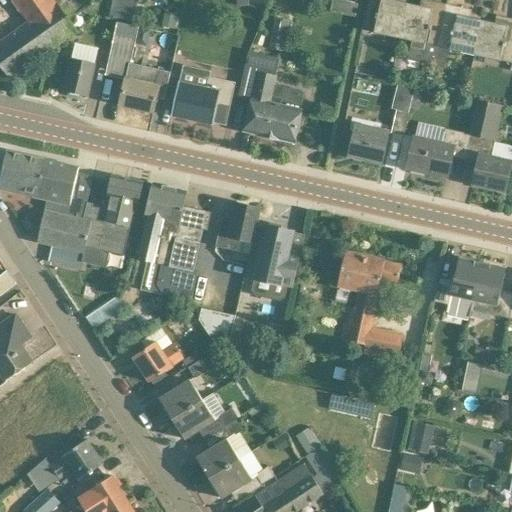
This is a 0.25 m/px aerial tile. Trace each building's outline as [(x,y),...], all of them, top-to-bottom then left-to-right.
[(9,0),(26,23),(48,53),(78,31),(69,19),(90,4),(86,0),(9,0)] [(112,0),(109,17),(134,22),(138,2),(145,3),(145,0),(112,0)] [(357,3),(345,0),(343,13),(354,15),(357,3)] [(367,0),(361,31),(398,39),(406,3),(395,0),(367,0)] [(421,0),(420,6),(406,3),(398,39),(411,42),(407,61),(433,66),(446,4),(428,0),(421,0)] [(449,50),(475,55),(483,20),(470,17),(472,10),(446,4),(433,66),(445,69),(449,50)] [(165,11),(162,26),(175,28),(177,17),(178,14),(165,11)] [(511,63),(511,18),(496,15),(495,23),(483,20),(475,55),(511,63)] [(276,19),(271,47),(284,49),(289,21),(276,19)] [(117,22),(106,75),(126,80),(126,77),(129,63),(131,63),(139,27),(117,22)] [(0,64),(10,79),(48,53),(26,23),(0,40),(0,64)] [(69,72),(64,91),(88,96),(92,77),(95,63),(72,58),(69,72)] [(125,84),(120,104),(154,111),(157,98),(164,99),(170,72),(131,63),(129,63),(126,77),(126,80),(125,81),(125,84)] [(295,143),(300,124),(302,112),(271,104),(277,75),(245,68),(239,97),(251,100),(244,131),(295,143)] [(179,82),(171,115),(213,125),(218,105),(230,108),(236,83),(210,77),(207,89),(179,82)] [(465,97),(467,86),(457,84),(455,95),(465,97)] [(393,106),(408,110),(413,89),(398,85),(393,106)] [(470,132),(469,132),(463,158),(478,162),(473,184),(505,191),(511,162),(490,157),(494,137),(496,138),(503,106),(477,100),(470,132)] [(409,112),(397,109),(391,133),(404,136),(409,112)] [(388,131),(358,124),(350,156),(381,163),(388,131)] [(452,156),(463,158),(469,132),(443,126),(440,142),(414,137),(407,169),(408,169),(446,177),(446,178),(447,178),(452,156)] [(7,150),(0,181),(0,186),(1,187),(1,189),(47,200),(38,242),(53,246),(69,249),(84,253),(86,246),(93,216),(85,214),(87,203),(93,176),(78,173),(79,167),(7,150)] [(87,203),(85,214),(93,216),(86,246),(122,255),(127,234),(129,227),(133,210),(137,211),(144,182),(112,175),(111,180),(108,196),(110,197),(107,207),(87,203)] [(152,184),(136,258),(147,261),(149,261),(143,288),(163,292),(192,299),(198,272),(194,271),(203,229),(207,230),(211,212),(184,206),(188,192),(152,184)] [(240,239),(254,242),(260,208),(237,203),(229,236),(218,234),(216,245),(238,250),(240,239)] [(280,300),(285,297),(287,286),(293,287),(300,256),(288,253),(293,232),(281,229),(281,225),(270,223),(269,226),(266,226),(252,290),(255,295),(280,300)] [(50,258),(50,260),(65,263),(81,267),(82,262),(84,253),(69,249),(53,246),(50,258)] [(373,314),(375,304),(380,282),(397,286),(401,265),(385,261),(346,252),(338,287),(359,292),(349,342),(366,345),(364,352),(399,359),(404,334),(373,327),(376,314),(373,314)] [(435,300),(434,302),(448,305),(447,312),(470,318),(472,311),(475,299),(483,263),(459,258),(454,280),(440,277),(435,300)] [(475,299),(472,311),(509,319),(511,306),(511,292),(501,290),(506,268),(483,263),(475,299)] [(0,296),(16,284),(15,282),(14,283),(15,284),(0,295),(0,294),(0,296)] [(85,318),(93,329),(124,309),(116,297),(85,318)] [(229,345),(236,316),(202,308),(199,320),(214,341),(229,345)] [(182,314),(186,320),(193,315),(189,309),(182,314)] [(0,371),(6,380),(33,362),(17,339),(28,332),(16,315),(0,325),(0,371)] [(279,338),(268,335),(266,346),(277,349),(279,338)] [(162,351),(156,342),(133,357),(149,382),(184,359),(173,343),(162,351)] [(501,350),(488,347),(488,349),(485,363),(498,365),(501,350)] [(250,371),(240,356),(234,360),(243,375),(250,371)] [(188,368),(195,379),(208,371),(201,360),(188,368)] [(468,361),(462,391),(475,393),(481,364),(468,361)] [(421,381),(431,383),(432,378),(429,372),(423,371),(421,381)] [(160,399),(172,419),(201,400),(188,381),(160,399)] [(185,439),(214,421),(201,400),(172,419),(185,439)] [(218,417),(224,427),(237,417),(232,409),(218,417)] [(224,427),(231,437),(244,429),(237,417),(224,427)] [(310,427),(296,436),(307,454),(322,445),(310,427)] [(283,434),(272,440),(279,452),(290,446),(283,434)] [(73,468),(80,479),(104,464),(87,439),(65,454),(67,458),(53,467),(59,477),(73,468)] [(197,458),(209,477),(209,478),(238,460),(225,440),(197,458)] [(425,442),(415,440),(413,449),(428,453),(429,448),(425,442)] [(341,482),(321,447),(308,454),(329,490),(341,482)] [(424,458),(404,453),(400,469),(420,474),(424,458)] [(209,478),(210,478),(222,498),(251,480),(238,460),(209,478)] [(293,511),(318,497),(324,494),(304,463),(266,488),(274,501),(255,511),(293,511)] [(275,477),(268,466),(255,474),(262,485),(275,477)] [(107,511),(127,501),(128,501),(112,476),(79,497),(88,511),(107,511)] [(402,511),(408,487),(395,484),(388,511),(402,511)] [(24,511),(49,511),(59,503),(47,490),(24,511)] [(134,511),(128,501),(127,501),(107,511),(134,511)]
